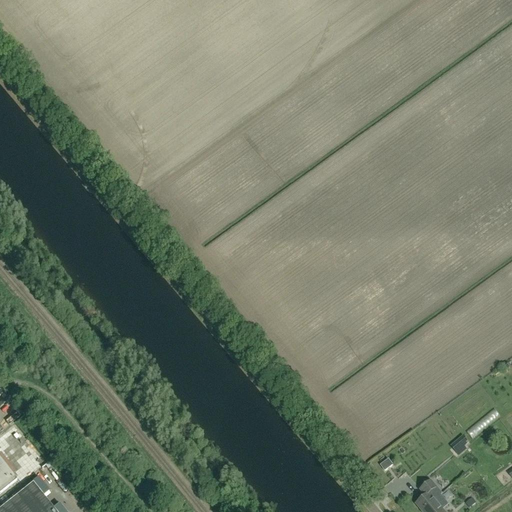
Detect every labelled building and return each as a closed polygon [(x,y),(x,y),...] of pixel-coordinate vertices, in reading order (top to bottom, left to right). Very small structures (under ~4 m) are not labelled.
[(418,403),(419,419),(437,418),(444,418),(445,423),(453,423),(453,418),(454,418),(453,405),(468,405),(468,391),(407,394),(407,400),(412,399),(412,404),(418,403)] [(469,442),(464,436),(451,446),(456,453),(469,442)] [(0,494),(17,481),(0,459),(0,494)] [(432,481),(421,490),(426,496),(416,504),(423,511),(443,511),(442,510),(448,505),(441,496),(443,494),(432,481)] [(0,509),(0,511),(55,511),(33,484),(0,509)]
